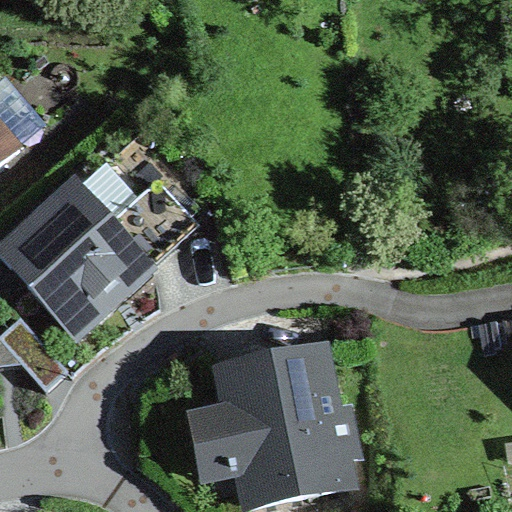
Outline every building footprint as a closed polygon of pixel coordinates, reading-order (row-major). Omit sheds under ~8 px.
[(0,126),(0,168),(21,151),(0,126)] [(159,183),(135,204),(175,249),(199,228),(159,183)] [(79,186),(0,257),(0,258),(75,340),(111,307),(101,296),(144,257),(114,224),(79,186)] [(135,204),(114,224),(144,257),(154,269),(175,249),(135,204)] [(21,321),(0,339),(0,343),(47,395),(69,374),(21,321)] [(321,355),(225,375),(232,411),(216,415),(229,476),(245,473),(252,510),(349,490),(343,462),(359,459),(349,412),(334,415),(321,355)] [(229,476),(216,415),(192,420),(205,481),(229,476)]
